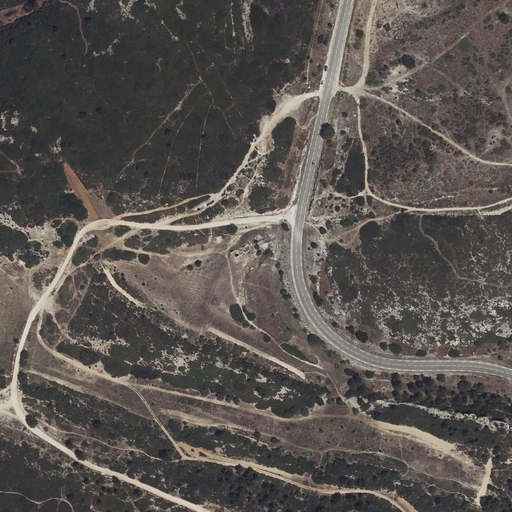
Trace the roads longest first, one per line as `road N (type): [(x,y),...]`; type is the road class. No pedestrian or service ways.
road 1 (track): [(300,215),(171,227),(98,222),(79,231),(29,317),(15,374),(22,418),(95,468),(202,511)]
road 2 (tertiary): [(347,0),(296,241),(307,306),(336,342),(382,363),(511,374)]
road 3 (track): [(511,199),(417,207),(384,200),(368,190),(358,97),(327,90)]
road 4 (track): [(154,225),(212,202),(283,108),(327,90)]
road 5 (track): [(340,88),(397,107),(483,161),(511,163)]
